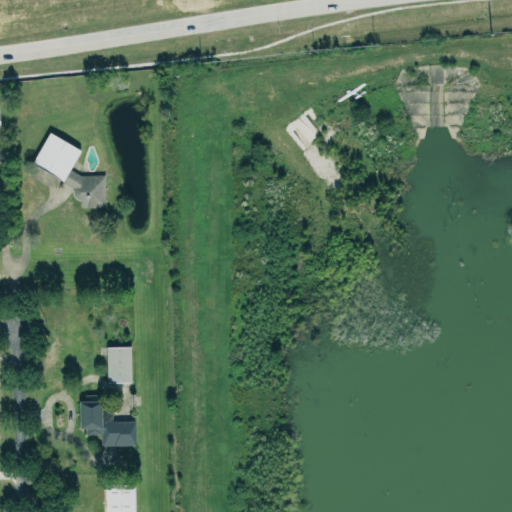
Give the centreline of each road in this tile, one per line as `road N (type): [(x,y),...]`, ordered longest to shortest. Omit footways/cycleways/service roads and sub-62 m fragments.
road 1 (primary): [(0,48),(367,0)]
road 2 (residential): [(24,511),(21,329)]
